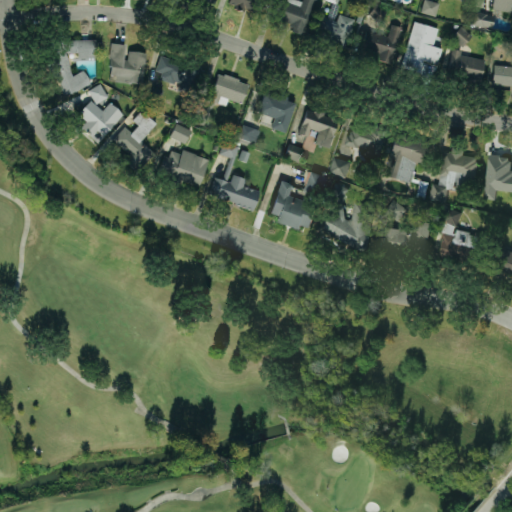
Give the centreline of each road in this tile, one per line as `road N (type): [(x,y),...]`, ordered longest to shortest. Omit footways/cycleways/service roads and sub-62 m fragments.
road 1 (residential): [(2,0),(16,79),(31,111),(47,139),(107,188),(352,282),(511,318)]
road 2 (residential): [(511,123),(443,112),(137,15),(5,18)]
